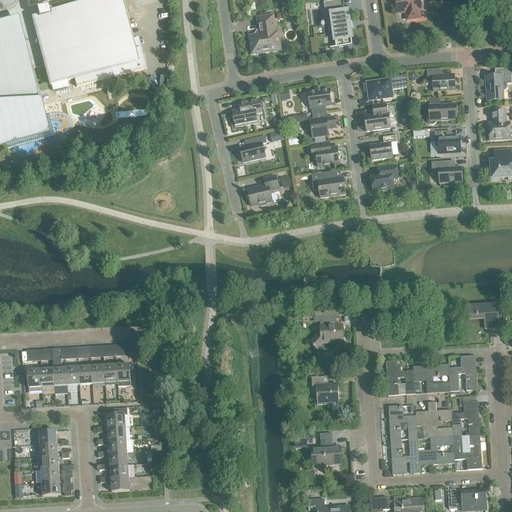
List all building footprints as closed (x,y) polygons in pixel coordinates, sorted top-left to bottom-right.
[(0,0),(0,151),(54,137),(48,114),(44,115),(33,70),(44,67),(49,86),(74,79),(76,88),(146,70),(138,38),(130,41),(119,0),(0,0)] [(395,0),(398,14),(406,13),(407,21),(420,19),(418,11),(421,11),(421,8),(423,8),(421,0),(395,0)] [(331,16),(336,49),(352,46),(347,13),(342,13),(341,12),(340,1),(325,3),(327,17),(331,16)] [(258,19),(260,32),(259,32),(260,33),(257,36),(256,36),(256,37),(250,37),(252,54),(262,53),(262,54),(270,53),(270,52),(279,50),(277,34),(275,34),(272,17),(258,19)] [(486,78),(487,103),(503,102),(502,92),(505,92),(507,89),(507,85),(511,85),(511,77),(511,69),(503,70),(504,77),(486,78)] [(454,76),(440,77),(440,70),(426,71),(427,78),(433,78),(433,92),(455,91),(454,76)] [(414,73),(408,75),(412,82),(417,79),(414,73)] [(384,100),(383,94),(392,93),(392,91),(407,89),(405,76),(389,78),(389,80),(366,84),(366,85),(363,85),(364,93),(368,92),(369,102),(384,100)] [(286,90),(278,91),(280,101),(287,100),(286,90)] [(310,109),(311,109),(312,115),(325,113),(324,107),(331,106),(331,103),(332,102),(334,100),(333,95),(331,94),(329,94),(329,90),(308,93),(310,109)] [(232,112),(235,128),(258,124),(256,115),(262,114),(259,100),(242,103),(243,109),(242,109),(241,111),(232,112)] [(429,106),(429,116),(427,118),(426,121),(427,123),(429,125),(432,126),(434,125),(437,122),(456,121),(455,105),(440,106),(439,100),(429,100),(429,106)] [(364,117),(366,133),(390,129),(388,114),(387,114),(386,105),(372,107),(374,116),(364,117)] [(489,128),(490,142),(510,141),(510,136),(511,136),(511,127),(510,127),(509,123),(505,123),(505,111),(491,112),(492,128),(489,128)] [(291,118),(292,125),(308,123),(307,116),(291,118)] [(327,131),(336,129),(334,118),(310,121),(312,139),(328,137),(327,131)] [(280,131),(270,134),(272,144),(283,141),(280,131)] [(459,138),(450,139),(448,137),(448,132),(434,133),(435,147),(436,149),(438,149),(439,155),(460,154),(459,138)] [(383,144),(369,147),(372,162),(393,159),(392,156),(398,155),(397,143),(396,136),(383,138),(383,144)] [(243,162),(243,164),(265,158),(262,145),(266,144),(265,137),(249,141),(250,147),(240,150),(241,156),(240,156),(240,158),(240,159),(241,161),(242,162),(243,162)] [(324,167),(325,169),(330,168),(331,166),(339,165),(338,160),(339,159),(340,156),(339,154),(337,154),(336,149),(329,150),(327,148),(326,143),(310,145),(311,151),(313,153),(314,160),(316,161),(317,161),(318,168),(324,167)] [(511,151),(495,152),(495,162),(494,163),(494,169),(491,169),(491,174),(489,174),(490,181),(499,181),(499,179),(508,178),(508,181),(511,180),(511,151)] [(452,169),(451,162),(431,163),(432,177),(439,176),(440,185),(462,183),(461,168),(452,169)] [(383,176),(371,177),(373,192),(393,189),(392,179),(397,179),(396,167),(382,169),(383,176)] [(331,180),(330,173),(311,176),(314,192),(319,191),(320,199),(345,196),(343,178),(331,180)] [(247,200),(248,202),(250,202),(251,207),(259,206),(260,207),(265,206),(266,204),(272,202),(270,194),(271,191),(279,190),(276,177),(264,180),(265,187),(247,191),(249,196),(247,197),(247,200)] [(290,177),(281,178),(283,189),(292,188),(290,177)] [(410,183),(408,186),(409,189),(411,192),(414,192),(416,189),(416,185),(413,182),(410,183)] [(469,319),(485,318),(485,329),(490,328),(490,330),(498,329),(497,306),(468,308),(469,319)] [(335,342),(343,342),(342,326),(335,326),(335,322),(334,317),(335,317),(335,316),(319,317),(319,318),(320,323),(321,327),(320,327),(321,334),(318,334),(309,344),(317,350),(323,344),(322,343),(329,342),(329,344),(335,343),(335,342)] [(53,361),(53,370),(54,388),(67,387),(66,369),(59,370),(59,367),(61,367),(61,359),(59,360),(58,350),(52,350),(52,361),(53,361)] [(450,393),(477,392),(475,358),(460,359),(461,369),(449,370),(449,375),(449,384),(450,384),(450,393)] [(387,397),(415,395),(414,383),(413,383),(413,372),(401,373),(400,362),(385,363),(387,397)] [(129,365),(116,366),(117,384),(118,387),(131,387),(130,383),(129,365)] [(116,366),(104,367),(105,384),(117,384),(116,366)] [(412,368),(413,372),(413,383),(414,383),(426,382),(427,395),(450,393),(450,384),(449,384),(433,385),(432,376),(449,375),(449,370),(449,366),(412,368)] [(104,367),(91,368),(92,385),(105,384),(104,367)] [(78,368),(66,369),(67,387),(80,386),(78,368)] [(91,368),(78,368),(80,386),(92,385),(91,368)] [(53,370),(41,371),(42,388),(54,388),(53,370)] [(42,388),(41,371),(28,372),(28,371),(29,393),(42,392),(42,388)] [(316,387),(317,406),(339,404),(338,385),(324,386),(324,377),(311,378),(311,387),(316,387)] [(480,436),(478,403),(463,403),(463,406),(464,414),(452,415),(451,415),(452,420),(451,420),(452,430),(452,429),(453,438),(480,436)] [(415,417),(403,418),(403,407),(388,408),(390,442),(417,440),(416,428),(416,417),(415,417)] [(107,417),(108,429),(125,428),(125,416),(127,416),(127,409),(109,410),(109,416),(107,416),(107,417)] [(415,413),(415,417),(416,417),(416,428),(429,427),(430,439),(453,438),(452,429),(452,430),(436,431),(435,421),(451,420),(452,420),(451,415),(452,415),(452,411),(415,413)] [(108,429),(109,442),(126,441),(125,428),(108,429)] [(39,434),(40,446),(57,445),(56,433),(57,433),(57,432),(39,433),(39,434)] [(313,468),(340,466),(339,447),(329,448),(329,442),(332,441),(332,434),(320,435),(320,442),(324,442),(324,448),(311,449),(313,468)] [(455,461),(466,460),(467,471),(482,470),(480,436),(453,438),(453,447),(454,456),(454,461),(455,461)] [(430,452),(418,452),(418,463),(418,467),(455,465),(455,461),(454,461),(454,456),(437,457),(437,448),(453,447),(453,438),(430,439),(430,452)] [(418,463),(418,452),(417,440),(390,442),(392,476),(407,475),(406,464),(409,464),(410,475),(419,474),(418,467),(418,463)] [(109,442),(109,455),(127,454),(126,441),(109,442)] [(40,446),(40,459),(58,458),(57,445),(40,446)] [(109,455),(110,467),(128,466),(127,454),(109,455)] [(38,472),(41,472),(59,471),(58,458),(40,459),(37,459),(38,472)] [(110,467),(111,480),(128,479),(128,466),(110,467)] [(41,472),(42,484),(60,483),(59,471),(41,472)] [(128,479),(111,480),(112,492),(111,492),(111,493),(129,492),(129,491),(128,479)] [(60,483),(42,484),(41,484),(42,497),(43,497),(61,496),(60,496),(60,483)] [(463,500),(456,500),(455,492),(455,491),(448,491),(449,510),(449,511),(456,511),(456,510),(456,506),(463,505),(463,511),(471,511),(485,511),(485,504),(486,503),(486,502),(485,502),(484,492),(484,491),(483,491),(463,493),(462,493),(463,500)] [(388,502),(388,499),(369,500),(369,501),(370,511),(382,511),(383,511),(395,510),(394,511),(423,511),(423,500),(403,501),(403,498),(393,498),(393,502),(388,502)] [(349,511),(349,508),(341,508),(341,509),(324,510),(323,506),(324,506),(324,505),(324,501),(324,500),(307,501),(308,507),(317,506),(317,510),(316,511),(349,511)]
